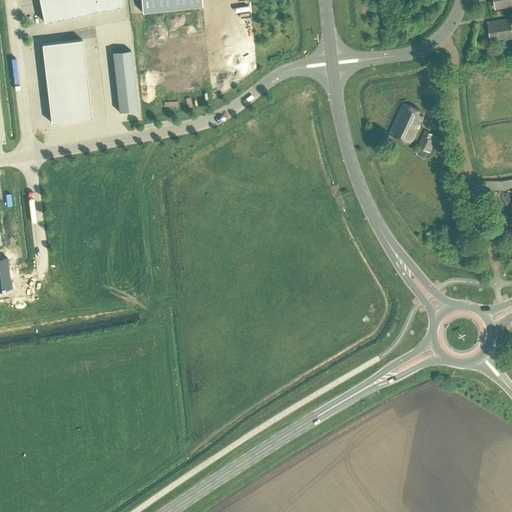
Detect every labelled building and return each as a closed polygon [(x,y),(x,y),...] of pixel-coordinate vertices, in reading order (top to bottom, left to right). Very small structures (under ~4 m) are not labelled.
[(39,0),(40,2),(44,22),(64,18),(83,14),(103,10),(113,8),(123,6),(121,0),(39,0)] [(201,0),(140,0),(142,12),(202,5),(201,0)] [(487,21),(491,41),(511,38),(511,29),(510,18),(487,21)] [(82,39),(42,44),(51,122),(91,117),(82,39)] [(137,110),(130,50),(112,52),(119,112),(137,110)] [(389,134),(411,144),(423,117),(418,115),(420,110),(403,103),(389,134)] [(427,151),(429,152),(437,135),(423,129),(416,145),(419,147),(416,153),(424,157),(427,151)] [(7,258),(0,258),(0,288),(11,287),(7,258)] [(417,276),(414,279),(426,295),(429,292),(417,276)] [(498,321),(506,317),(503,311),(495,314),(498,321)]
